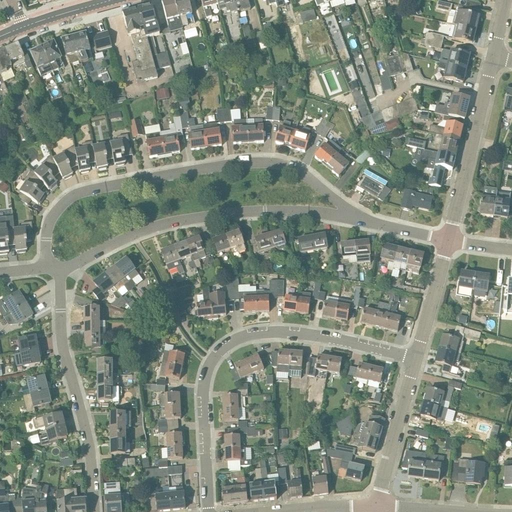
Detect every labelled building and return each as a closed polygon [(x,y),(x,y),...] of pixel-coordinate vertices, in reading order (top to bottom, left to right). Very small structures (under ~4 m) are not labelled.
[(182,30),(182,27),(175,0),(173,0),(162,3),(167,22),(165,22),(166,24),(161,25),(163,36),(171,34),(170,33),(182,30)] [(175,0),(182,27),(194,24),(187,0),(175,0)] [(210,8),(218,6),(216,0),(200,0),(206,19),(212,17),(210,8)] [(230,14),(237,12),(233,0),(216,0),(218,6),(218,8),(225,6),(227,13),(230,12),(230,14)] [(233,0),(237,12),(238,12),(238,13),(250,10),(247,0),(233,0)] [(289,0),(274,0),(277,9),(291,5),(289,0)] [(451,12),(452,4),(437,1),(435,9),(451,12)] [(479,11),(481,4),(467,1),(465,8),(479,11)] [(159,33),(152,6),(122,15),(128,38),(131,37),(138,62),(132,63),(137,84),(158,79),(155,70),(170,66),(167,53),(158,55),(153,37),(154,36),(154,34),(159,33)] [(316,20),(313,10),(300,14),(303,24),(316,20)] [(456,12),(452,25),(457,26),(476,31),(479,17),(456,12)] [(380,45),(384,44),(381,37),(383,36),(382,29),(379,30),(377,25),(374,25),(380,45)] [(472,44),(476,31),(457,26),(454,40),(472,44)] [(297,54),(302,52),(295,27),(290,28),(297,54)] [(259,44),(265,42),(262,32),(256,33),(259,44)] [(74,37),(81,64),(89,63),(88,61),(93,60),(86,36),(86,34),(84,35),(82,33),(80,34),(79,36),(74,37)] [(425,39),(442,44),(444,37),(430,34),(426,33),(425,39)] [(107,34),(92,37),(96,51),(111,47),(107,34)] [(70,66),(81,64),(74,37),(68,39),(67,37),(64,38),(64,40),(61,41),(66,58),(70,66)] [(440,50),(442,44),(425,39),(422,39),(421,45),(424,46),(440,50)] [(42,48),(53,73),(64,68),(61,61),(53,43),(52,44),(50,44),(48,45),(47,46),(42,48)] [(10,65),(12,64),(13,67),(18,65),(19,66),(25,64),(28,71),(33,69),(26,54),(23,55),(19,46),(5,52),(10,65)] [(41,78),(53,73),(42,48),(37,51),(36,50),(33,51),(32,53),(31,53),(41,78)] [(469,56),(449,51),(443,50),(441,56),(444,56),(442,63),(448,65),(466,70),(469,56)] [(231,51),(224,54),(227,61),(233,59),(231,51)] [(15,77),(10,65),(5,52),(0,53),(0,74),(1,76),(4,82),(15,77)] [(401,55),(407,73),(413,71),(408,55),(400,53),(401,55)] [(401,55),(388,58),(384,59),(389,78),(407,73),(401,55)] [(448,65),(442,63),(439,63),(438,68),(445,70),(443,78),(463,83),(466,70),(448,65)] [(191,76),(188,66),(179,69),(182,78),(191,76)] [(368,99),(378,95),(369,72),(359,76),(368,99)] [(253,79),(244,82),(246,87),(255,84),(253,79)] [(358,89),(356,82),(348,84),(351,91),(358,89)] [(419,96),(421,88),(414,87),(413,95),(419,96)] [(170,98),(168,89),(156,91),(158,100),(170,98)] [(511,112),(511,92),(507,91),(503,111),(511,112)] [(126,102),(124,96),(117,98),(118,104),(126,102)] [(434,114),(445,116),(464,120),(469,99),(461,97),(460,99),(450,97),(449,104),(445,103),(444,107),(436,105),(434,114)] [(189,106),(188,98),(179,100),(180,108),(189,106)] [(399,104),(404,116),(418,110),(414,98),(399,104)] [(392,121),(404,116),(399,104),(388,108),(392,121)] [(273,107),(271,121),(279,122),(280,108),(273,107)] [(384,124),(392,121),(388,108),(380,112),(384,124)] [(219,124),(225,123),(224,109),(217,110),(219,124)] [(375,128),(384,124),(380,112),(371,116),(375,128)] [(179,117),(182,131),(188,130),(187,122),(189,121),(187,113),(179,114),(179,117)] [(366,131),(375,128),(371,116),(361,119),(366,131)] [(459,140),(464,120),(445,116),(443,122),(447,122),(445,129),(430,126),(429,133),(436,135),(459,140)] [(183,136),(182,131),(179,117),(173,118),(174,124),(170,125),(171,131),(160,133),(161,140),(164,156),(179,153),(176,137),(183,136)] [(318,134),(328,138),(334,123),(324,119),(318,134)] [(133,139),(144,136),(140,120),(129,122),(133,139)] [(241,142),(247,141),(246,120),(234,121),(234,128),(232,128),(233,144),(241,144),(241,142)] [(246,120),(247,141),(255,141),(255,143),(264,143),(262,126),(261,126),(261,120),(254,120),(254,127),(248,127),(247,120),(246,120)] [(290,145),(294,132),(288,130),(290,124),(284,122),(282,128),(281,128),(276,143),(283,146),(284,144),(290,145)] [(202,125),(205,147),(213,146),(213,147),(222,146),(219,130),(217,130),(216,124),(203,126),(203,125),(202,125)] [(161,140),(160,133),(159,125),(145,128),(148,142),(146,143),(149,159),(164,156),(161,140)] [(199,148),(205,147),(202,125),(196,126),(196,127),(189,128),(190,134),(189,135),(191,151),(199,149),(199,148)] [(294,132),(290,145),(297,148),(297,150),(304,152),(309,137),(308,136),(310,130),(303,128),(301,134),(294,132)] [(455,157),(459,140),(436,135),(433,147),(439,149),(438,153),(455,157)] [(109,145),(112,158),(114,166),(115,166),(115,168),(124,166),(123,164),(124,164),(123,156),(123,155),(130,153),(131,157),(132,156),(126,136),(116,138),(116,144),(109,145)] [(406,146),(417,148),(424,150),(426,143),(408,139),(406,146)] [(327,165),(341,149),(331,141),(326,146),(315,158),(321,163),(322,161),(327,165)] [(77,165),(79,173),(80,173),(80,175),(88,173),(88,171),(89,171),(88,164),(89,163),(94,161),(92,149),(93,149),(91,144),(81,146),(81,151),(75,152),(74,152),(77,165)] [(106,159),(112,158),(109,145),(93,149),(92,149),(94,161),(96,169),(98,169),(98,171),(106,170),(105,168),(107,167),(105,160),(106,159)] [(58,173),(62,180),(63,179),(64,181),(71,178),(70,176),(72,175),(68,169),(69,167),(77,165),(74,152),(75,152),(74,147),(62,153),(63,156),(53,161),(58,173)] [(507,157),(508,150),(495,147),(493,154),(507,157)] [(438,153),(424,150),(417,148),(414,159),(413,160),(412,160),(412,161),(411,162),(411,164),(411,165),(411,166),(412,167),(413,168),(414,168),(415,169),(416,169),(417,168),(418,168),(434,171),(432,179),(430,178),(428,185),(440,188),(444,169),(452,171),(455,157),(438,153)] [(341,149),(327,165),(333,170),(332,172),(339,177),(349,164),(347,163),(352,158),(347,154),(343,159),(337,155),(341,150),(341,149)] [(389,158),(391,150),(383,149),(382,157),(389,158)] [(366,161),(370,156),(364,151),(356,161),(362,167),(366,161)] [(53,161),(51,156),(41,165),(43,167),(35,175),(34,175),(42,185),(48,191),(49,190),(51,192),(56,186),(55,185),(56,184),(51,178),(51,176),(58,173),(53,161)] [(34,175),(35,175),(31,171),(24,183),(26,184),(20,194),(30,201),(37,205),(38,205),(40,206),(44,198),(43,197),(43,196),(37,192),(37,190),(42,185),(34,175)] [(378,199),(385,187),(363,175),(356,187),(378,199)] [(0,191),(4,194),(9,187),(2,183),(0,185),(0,191)] [(429,210),(432,199),(415,195),(416,193),(405,190),(401,209),(410,211),(411,206),(429,210)] [(494,218),(497,193),(496,193),(496,199),(482,197),(479,215),(494,218)] [(497,193),(494,218),(507,220),(510,201),(509,201),(510,195),(497,193)] [(27,206),(30,201),(20,194),(17,200),(27,206)] [(14,231),(13,217),(0,218),(0,255),(7,255),(7,253),(8,253),(8,246),(9,244),(14,243),(13,231),(14,231)] [(13,231),(14,243),(15,252),(16,252),(17,254),(25,253),(25,251),(26,251),(25,243),(26,243),(26,242),(30,242),(29,236),(26,236),(25,230),(32,230),(31,223),(21,224),(20,230),(14,231),(13,231)] [(268,236),(272,251),(278,249),(278,251),(286,249),(281,232),(268,236)] [(226,237),(231,251),(239,272),(241,271),(237,262),(241,261),(239,254),(244,252),(237,233),(226,237)] [(311,238),(314,253),(327,251),(324,235),(311,238)] [(259,255),(272,251),(268,236),(255,240),(259,255)] [(218,256),(231,251),(226,237),(213,242),(218,256)] [(193,262),(196,268),(201,266),(199,261),(206,257),(202,247),(199,238),(186,243),(191,258),(193,262)] [(301,256),(314,253),(311,238),(298,240),(301,256)] [(355,243),(356,259),(357,265),(364,264),(363,258),(370,257),(368,242),(355,243)] [(180,262),(191,258),(186,243),(174,248),(183,273),(184,273),(180,262)] [(341,245),(343,260),(356,259),(355,243),(341,245)] [(394,264),(397,250),(384,247),(381,261),(394,264)] [(178,275),(183,273),(174,248),(162,252),(169,271),(176,269),(178,275)] [(407,267),(410,253),(397,250),(394,264),(392,270),(399,272),(400,270),(406,272),(406,270),(407,267)] [(407,267),(406,270),(412,271),(411,273),(417,275),(422,256),(410,253),(407,267)] [(115,268),(132,289),(136,286),(132,281),(138,276),(126,259),(115,268)] [(128,292),(132,289),(115,268),(104,276),(121,297),(122,297),(118,292),(124,288),(128,292)] [(473,291),(475,276),(461,274),(459,290),(473,291)] [(117,301),(121,297),(104,276),(94,284),(97,288),(92,292),(100,302),(106,298),(104,295),(107,293),(111,298),(113,296),(117,301)] [(475,276),(473,291),(487,293),(489,278),(475,276)] [(256,298),(256,293),(243,293),(239,293),(237,278),(231,279),(231,281),(231,283),(233,300),(239,300),(239,311),(244,310),(244,313),(256,313),(256,298)] [(176,290),(188,286),(186,280),(175,284),(176,290)] [(277,300),(277,298),(277,281),(269,282),(270,292),(256,293),(256,298),(256,313),(269,312),(269,300),(277,300)] [(317,301),(319,292),(320,284),(315,283),(312,300),(317,301)] [(209,298),(210,298),(209,287),(202,287),(203,304),(196,305),(197,317),(205,317),(206,319),(211,319),(209,298)] [(357,308),(359,299),(360,291),(355,290),(353,302),(338,299),(337,305),(337,304),(335,319),(347,321),(349,309),(350,307),(357,308)] [(298,299),(298,293),(286,291),(283,312),(296,313),(298,299)] [(298,299),(296,313),(308,315),(310,300),(309,300),(310,295),(298,293),(298,299)] [(11,314),(28,304),(24,298),(22,299),(19,294),(4,302),(11,314)] [(209,298),(211,319),(217,318),(217,316),(225,315),(224,302),(226,302),(225,296),(221,296),(221,297),(210,298),(209,298)] [(177,313),(186,309),(185,307),(180,297),(172,301),(177,313)] [(135,315),(141,311),(133,301),(127,305),(135,315)] [(335,319),(337,304),(325,302),(322,317),(335,319)] [(390,311),(391,306),(388,305),(379,303),(376,312),(373,327),(385,330),(389,315),(390,311)] [(28,304),(11,314),(4,318),(9,326),(16,322),(18,325),(33,317),(30,311),(31,310),(28,304)] [(373,327),(376,312),(364,309),(361,324),(373,327)] [(85,323),(104,323),(103,311),(84,311),(85,323)] [(171,329),(178,325),(172,314),(165,318),(171,329)] [(397,333),(400,318),(389,315),(385,330),(397,333)] [(465,326),(467,317),(459,316),(457,324),(465,326)] [(100,337),(104,337),(106,337),(106,329),(107,329),(107,322),(104,323),(85,323),(85,337),(100,337)] [(439,349),(460,355),(463,343),(462,342),(464,335),(479,339),(481,334),(456,326),(452,339),(443,337),(442,338),(443,338),(439,349)] [(100,337),(85,337),(85,350),(92,350),(92,355),(103,355),(102,350),(104,349),(104,342),(104,337),(100,337)] [(20,354),(40,351),(39,344),(36,344),(35,338),(18,340),(20,354)] [(458,363),(460,355),(439,349),(435,364),(443,366),(442,373),(450,375),(454,362),(458,363)] [(40,351),(20,354),(14,355),(16,368),(39,364),(38,358),(41,358),(40,351)] [(162,364),(182,368),(184,356),(169,352),(169,353),(164,352),(162,364)] [(289,372),(291,353),(278,352),(278,354),(271,354),(271,367),(277,368),(276,373),(288,374),(289,372)] [(291,353),(289,372),(301,373),(303,354),(291,353)] [(327,373),(330,359),(318,356),(317,360),(310,358),(308,377),(315,378),(316,370),(327,373)] [(246,361),(252,375),(264,370),(258,357),(246,361)] [(330,359),(327,373),(340,375),(343,361),(330,359)] [(240,380),(252,375),(246,361),(234,366),(235,369),(230,371),(235,382),(240,380)] [(98,375),(112,375),(112,369),(114,369),(114,362),(112,362),(97,362),(98,375)] [(179,380),(182,368),(162,364),(159,376),(164,377),(179,380)] [(368,382),(371,368),(359,365),(356,379),(368,382)] [(368,382),(380,385),(384,371),(371,368),(368,382)] [(98,389),(113,389),(117,389),(117,375),(112,375),(98,375),(98,389)] [(30,396),(50,391),(48,383),(45,384),(44,378),(26,382),(27,387),(21,388),(23,397),(30,396)] [(425,403),(441,408),(442,402),(449,404),(454,389),(460,391),(462,385),(449,381),(447,387),(448,387),(446,395),(428,390),(428,391),(425,403)] [(98,402),(113,402),(113,389),(98,389),(98,402)] [(30,396),(23,397),(27,414),(37,411),(36,409),(45,407),(46,410),(50,409),(49,404),(50,404),(48,398),(51,397),(50,391),(30,396)] [(223,410),(238,409),(242,409),(242,398),(248,398),(247,391),(239,391),(239,396),(223,397),(223,410)] [(165,408),(179,407),(179,394),(164,395),(165,408)] [(441,408),(425,403),(421,417),(437,422),(437,421),(444,423),(447,410),(441,408)] [(179,407),(165,408),(165,420),(180,420),(179,407)] [(238,409),(223,410),(224,422),(239,421),(238,409)] [(45,431),(64,426),(61,416),(51,418),(51,415),(32,420),(35,430),(44,427),(45,431)] [(111,428),(129,428),(131,428),(131,415),(111,415),(111,428)] [(355,434),(378,441),(385,420),(370,416),(368,425),(364,424),(362,424),(360,425),(358,426),(356,428),(355,430),(356,430),(355,434)] [(64,426),(45,431),(46,435),(39,437),(42,446),(48,444),(48,443),(66,438),(64,426)] [(499,427),(493,426),(491,432),(498,434),(499,427)] [(111,441),(129,441),(129,428),(111,428),(111,441)] [(247,429),(238,429),(239,434),(247,434),(248,437),(255,437),(255,428),(247,429)] [(428,440),(428,433),(417,429),(415,436),(428,440)] [(287,439),(286,430),(278,431),(279,440),(287,439)] [(374,455),(378,441),(355,434),(356,430),(355,430),(353,439),(358,440),(359,438),(360,438),(357,450),(374,455)] [(180,434),(166,435),(166,436),(167,448),(181,447),(180,434)] [(225,450),(240,449),(239,436),(224,437),(225,450)] [(451,451),(453,439),(446,438),(444,450),(451,451)] [(129,441),(111,441),(111,454),(126,454),(126,442),(129,442),(129,441)] [(351,456),(353,456),(354,456),(355,450),(335,445),(334,452),(347,454),(351,456)] [(181,447),(167,448),(167,460),(182,460),(181,447)] [(240,449),(225,450),(226,462),(239,462),(240,467),(251,467),(250,448),(240,449)] [(347,454),(334,452),(326,450),(327,457),(342,460),(340,468),(347,470),(345,479),(360,482),(364,469),(350,466),(353,456),(351,456),(350,461),(345,460),(347,454)] [(283,455),(276,456),(278,465),(285,464),(283,455)] [(426,459),(426,455),(425,464),(410,462),(408,478),(423,480),(426,459)] [(426,459),(423,480),(439,483),(441,465),(441,462),(443,463),(444,458),(426,455),(426,459)] [(324,476),(331,475),(327,458),(321,459),(324,476)] [(112,469),(127,468),(135,468),(135,460),(111,461),(112,469)] [(484,480),(485,465),(468,464),(468,461),(460,461),(458,482),(466,483),(465,485),(480,486),(481,479),(484,480)] [(260,463),(260,469),(264,501),(276,500),(275,483),(269,483),(268,480),(267,480),(265,462),(260,463)] [(511,462),(503,462),(503,469),(505,469),(505,487),(511,487),(511,462)] [(251,503),(264,501),(260,469),(254,470),(256,480),(255,480),(255,485),(249,485),(251,503)] [(285,469),(281,469),(277,470),(279,477),(280,485),(284,485),(287,484),(286,476),(285,469)] [(294,483),(287,484),(289,498),(302,497),(300,470),(294,471),(295,477),(293,477),(294,483)] [(247,502),(243,471),(231,473),(231,480),(237,479),(238,488),(239,491),(235,491),(234,488),(222,490),(223,506),(247,503),(247,502)] [(142,484),(142,480),(138,478),(134,480),(134,485),(139,487),(142,484)] [(314,496),(328,495),(326,478),(312,479),(314,496)] [(170,510),(169,494),(163,494),(162,487),(157,487),(156,482),(149,482),(150,494),(156,494),(157,511),(170,510)] [(121,511),(120,484),(113,484),(104,484),(105,497),(105,511),(121,511)] [(34,501),(34,511),(47,511),(46,502),(41,502),(42,495),(47,496),(48,486),(37,485),(37,486),(36,490),(34,501)] [(169,494),(170,510),(184,509),(182,487),(176,488),(176,493),(169,494)] [(34,511),(34,501),(36,490),(29,489),(28,499),(31,499),(31,501),(22,502),(22,499),(19,499),(19,495),(15,496),(16,511),(34,511)] [(5,496),(5,490),(0,490),(0,511),(16,511),(15,496),(15,495),(5,496)] [(71,511),(70,490),(63,491),(64,501),(56,502),(56,511),(71,511)] [(70,490),(71,511),(86,511),(85,500),(77,501),(76,490),(70,490)]
